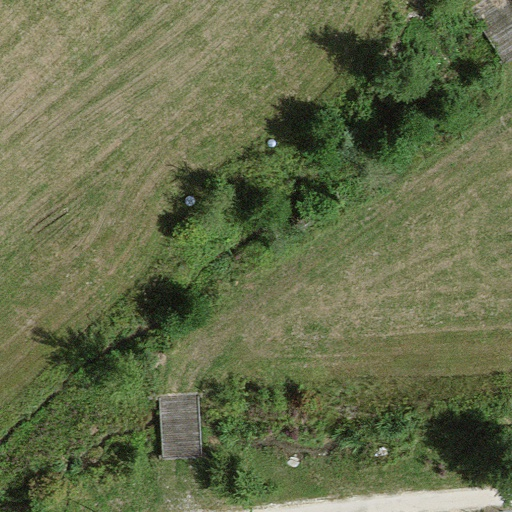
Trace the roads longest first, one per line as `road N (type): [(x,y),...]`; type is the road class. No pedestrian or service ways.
road 1 (track): [(186,511),(180,367),(270,282),(511,125)]
road 2 (track): [(511,496),(379,511)]
